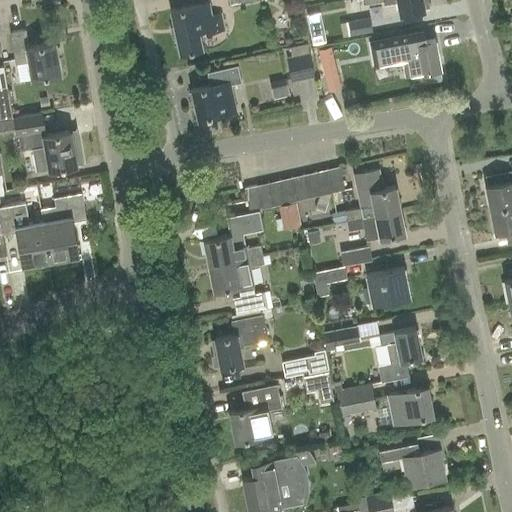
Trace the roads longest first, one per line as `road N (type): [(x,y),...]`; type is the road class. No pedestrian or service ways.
road 1 (residential): [(510,511),(432,113)]
road 2 (residential): [(123,167),(432,113)]
road 3 (residential): [(182,511),(142,284)]
road 4 (residential): [(123,167),(90,0)]
road 5 (residential): [(0,335),(142,284)]
